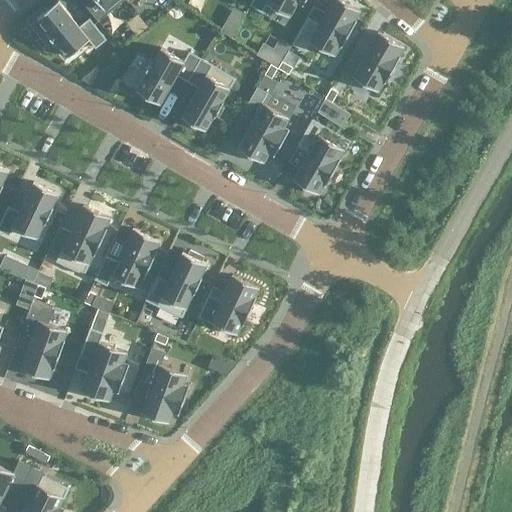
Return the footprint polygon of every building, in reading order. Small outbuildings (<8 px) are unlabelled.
[(127,0),(84,0),(82,1),(98,21),(124,0),(126,0),(129,3),(130,2),(127,0)] [(253,0),(251,5),(262,11),(267,2),(290,16),(298,2),(303,5),(306,0),(253,0)] [(308,17),(293,43),(305,50),(310,42),(335,56),(340,46),(342,47),(357,21),(355,20),(361,11),(342,0),(331,0),(318,23),(308,17)] [(59,1),(37,18),(48,31),(46,32),(57,45),(58,44),(68,56),(90,39),(96,46),(106,38),(90,18),(80,27),(59,1)] [(222,29),(235,36),(248,11),(235,4),(222,29)] [(378,31),(353,77),(378,93),(384,83),(385,84),(400,57),(398,56),(404,47),(378,31)] [(145,76),(137,90),(161,104),(177,75),(188,81),(201,58),(190,52),(185,60),(161,47),(153,61),(152,60),(144,75),(145,76)] [(297,61),(286,54),(278,68),(289,74),(297,61)] [(197,86),(181,114),(205,128),(213,115),(215,116),(224,101),(222,101),(229,89),(235,78),(209,63),(201,59),(188,81),(197,86)] [(278,68),(271,64),(265,74),(272,78),(278,68)] [(87,78),(103,88),(110,77),(93,68),(87,78)] [(253,120),(237,147),(264,163),(269,154),(274,156),(289,130),(283,126),(289,116),(265,103),(270,94),(257,87),(242,114),(253,120)] [(331,88),(325,98),(325,99),(332,102),(338,92),(331,88)] [(350,113),(332,102),(325,99),(318,111),(342,126),(350,113)] [(308,151),(292,179),(319,194),(324,185),(326,186),(341,159),(339,159),(345,149),(320,135),(325,126),(313,119),(298,145),(308,151)] [(0,192),(4,185),(2,184),(9,169),(0,164),(0,192)] [(52,208),(58,193),(34,181),(20,212),(9,207),(0,226),(0,231),(9,236),(14,227),(38,239),(44,224),(46,225),(53,208),(52,208)] [(60,226),(49,248),(61,253),(57,261),(84,274),(93,255),(95,255),(97,250),(108,228),(106,227),(111,217),(84,204),(71,232),(60,226)] [(106,255),(95,278),(107,284),(111,275),(138,288),(143,278),(144,279),(157,251),(156,250),(161,241),(133,228),(118,260),(106,255)] [(157,276),(146,299),(182,317),(194,293),(195,293),(202,278),(201,278),(208,263),(202,260),(204,256),(190,250),(188,253),(183,251),(168,281),(157,276)] [(259,286),(231,274),(220,299),(208,294),(198,316),(238,334),(242,325),(243,325),(256,298),(254,297),(259,286)] [(46,287),(39,284),(34,295),(42,298),(46,287)] [(97,294),(90,291),(84,302),(92,305),(97,294)] [(95,316),(106,320),(109,313),(98,308),(95,316)] [(39,320),(21,369),(49,379),(53,369),(55,369),(65,341),(64,340),(67,330),(39,320)] [(91,328),(80,358),(91,362),(81,391),(110,401),(113,391),(119,393),(129,364),(124,362),(128,352),(99,342),(103,332),(91,328)] [(166,344),(169,337),(157,332),(154,340),(166,344)] [(152,347),(139,381),(151,386),(141,413),(170,423),(173,413),(179,415),(189,387),(184,384),(188,374),(161,364),(165,352),(152,347)] [(29,444),(25,451),(36,457),(40,450),(29,444)] [(40,450),(36,457),(47,463),(50,456),(40,450)] [(0,502),(5,493),(16,498),(31,466),(19,460),(13,471),(0,464),(0,502)] [(45,473),(31,466),(16,498),(27,504),(22,511),(63,511),(65,509),(59,506),(69,488),(44,475),(45,473)]
